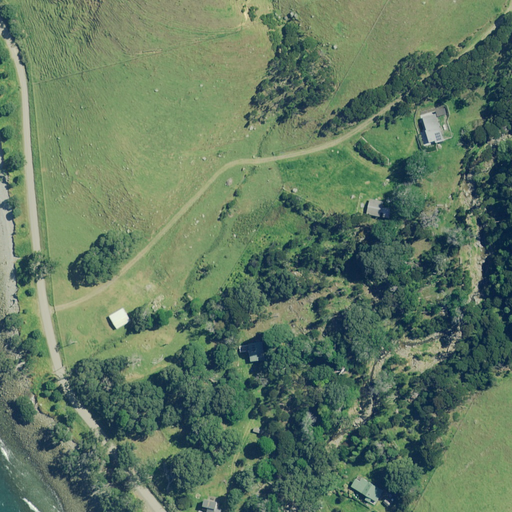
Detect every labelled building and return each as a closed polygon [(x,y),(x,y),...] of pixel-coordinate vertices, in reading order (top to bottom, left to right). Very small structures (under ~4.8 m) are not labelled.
[(446,106),(437,109),(440,117),(449,114),(446,106)] [(442,130),(436,112),(424,115),(432,142),(437,140),(437,142),(445,140),(442,130)] [(392,209),(383,208),(384,201),(371,199),(368,214),(381,217),(382,213),(384,213),(383,217),(390,218),(392,209)] [(132,321),(125,309),(111,317),(118,329),(132,321)] [(266,360),(264,342),(261,342),(261,340),(256,340),(257,343),(250,344),(252,361),(266,360)] [(371,503),(373,498),(378,502),(385,490),(359,475),(353,486),(368,495),(365,499),(371,503)] [(206,511),(221,511),(221,510),(215,509),(217,503),(202,500),(202,506),(207,507),(206,511)]
